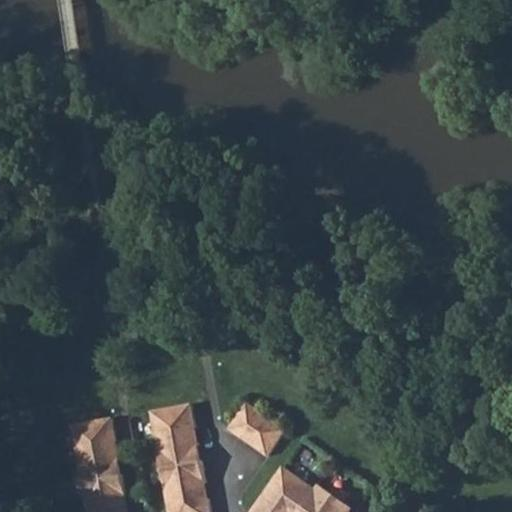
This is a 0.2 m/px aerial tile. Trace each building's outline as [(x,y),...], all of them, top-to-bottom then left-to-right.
[(270,460),(289,433),(251,406),(233,432),(270,460)] [(192,434),(199,433),(195,411),(154,417),(170,511),(212,511),(211,503),(205,504),(202,487),(208,486),(204,464),(198,466),(192,434)] [(443,434),(443,420),(428,420),(428,434),(443,434)] [(112,448),(120,447),(116,424),(76,431),(90,511),(123,511),(122,503),(129,502),(125,480),(118,482),(112,448)] [(204,464),(199,433),(192,434),(198,466),(204,464)] [(125,480),(120,447),(112,448),(118,482),(125,480)] [(305,511),(320,492),(288,470),(256,511),(305,511)] [(205,504),(211,503),(208,486),(202,487),(205,504)] [(354,511),(356,510),(323,488),(320,492),(305,511),(354,511)]
